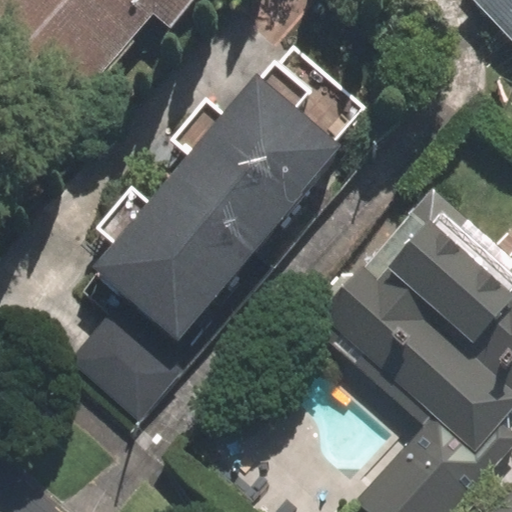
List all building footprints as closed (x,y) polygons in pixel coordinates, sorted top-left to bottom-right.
[(0,0),(0,79),(61,131),(142,38),(157,51),(201,0),(0,0)] [(511,0),(462,0),(457,6),(511,64),(511,0)] [(241,101),(76,291),(163,366),(328,176),(241,101)] [(348,511),(349,511),(456,511),(511,445),(511,275),(417,197),(300,336),(415,432),(348,511)] [(106,324),(66,369),(135,428),(174,382),(106,324)] [(511,511),(511,501),(498,490),(479,511),(511,511)]
